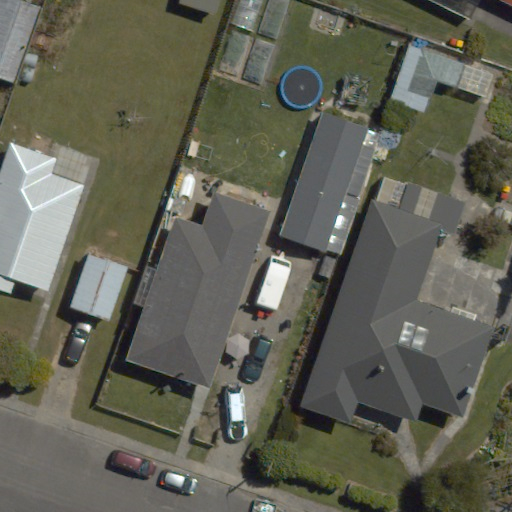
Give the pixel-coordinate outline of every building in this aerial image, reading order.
[(0,0),(0,76),(12,81),(39,6),(23,0),(0,0)] [(220,0),(180,0),(180,4),(216,15),(220,0)] [(493,76),(410,45),(390,101),(424,113),(436,80),(485,98),(493,76)] [(322,111),(280,235),(325,250),(367,127),(322,111)] [(57,158),(10,142),(0,172),(0,289),(12,293),(17,279),(47,290),(84,185),(52,174),(57,158)] [(210,387),(270,210),(215,192),(204,226),(176,216),(127,359),(210,387)] [(442,222),(370,197),(299,406),(351,423),(358,401),(416,421),(423,403),(463,417),(494,326),(416,300),(442,222)] [(89,254),(70,307),(109,320),(127,267),(89,254)]
